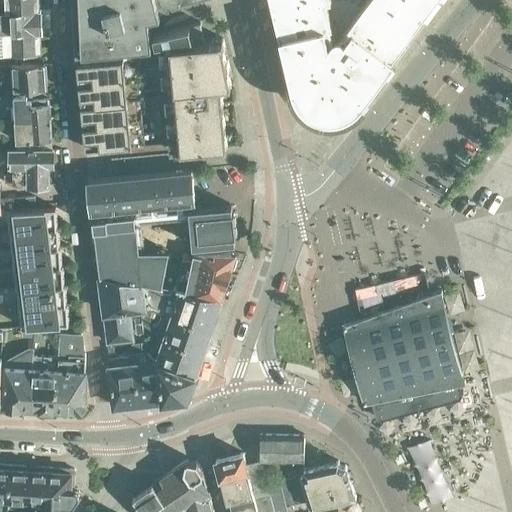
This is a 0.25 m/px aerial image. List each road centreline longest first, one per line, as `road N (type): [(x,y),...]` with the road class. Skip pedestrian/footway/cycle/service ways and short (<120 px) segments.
road 1 (residential): [(103,437),(61,0)]
road 2 (tertiary): [(286,205),(318,190),(472,0)]
road 3 (tertiary): [(286,205),(282,152),(245,0)]
road 4 (secondary): [(398,511),(354,433),(284,400)]
